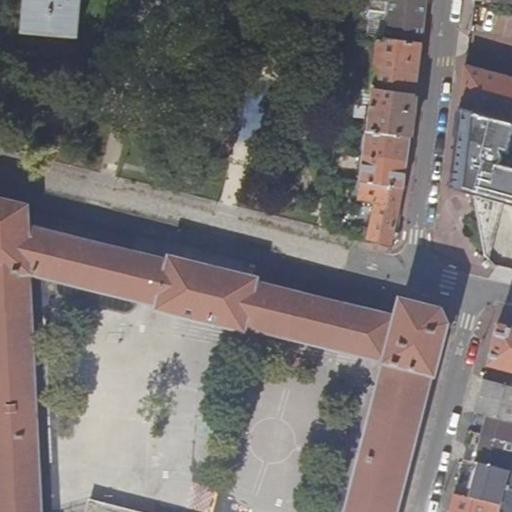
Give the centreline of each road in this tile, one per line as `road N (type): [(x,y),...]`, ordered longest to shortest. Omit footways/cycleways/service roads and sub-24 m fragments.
road 1 (residential): [(445,0),(415,237),(424,270)]
road 2 (residential): [(476,289),(420,511)]
